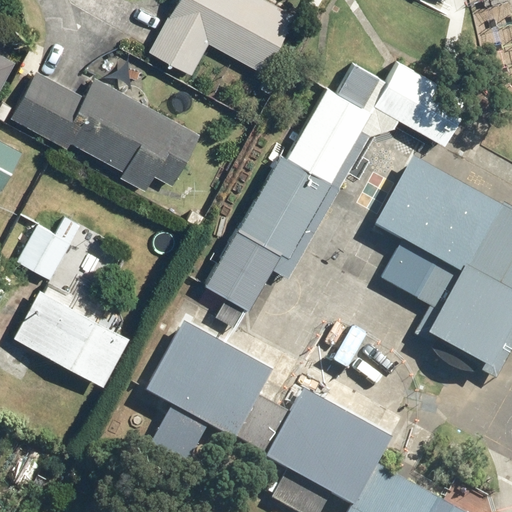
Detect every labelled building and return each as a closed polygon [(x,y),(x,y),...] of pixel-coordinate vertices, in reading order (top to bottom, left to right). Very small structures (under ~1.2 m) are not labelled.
[(270,0),(177,0),(150,50),(192,73),(210,41),(263,71),(295,14),(270,0)] [(0,89),(16,64),(0,53),(0,89)] [(394,58),(370,103),(443,142),(467,96),(394,58)] [(37,69),(11,116),(67,147),(70,141),(124,170),(121,176),(145,189),(154,174),(172,184),(200,133),(95,76),(85,95),(37,69)] [(321,84),(283,155),(327,178),(365,107),(321,84)] [(0,191),(22,151),(0,138),(0,191)] [(286,255),(327,178),(274,150),(233,227),(286,255)] [(511,283),(511,214),(408,157),(370,225),(398,241),(377,279),(432,310),(419,334),(488,372),(511,328),(511,296),(507,293),(511,283)] [(38,222),(17,259),(50,277),(81,223),(65,215),(56,232),(38,222)] [(273,249),(233,227),(202,285),(243,306),(273,249)] [(130,336),(40,288),(14,335),(104,384),(130,336)] [(233,325),(243,306),(223,296),(213,315),(233,325)] [(267,370),(182,323),(143,393),(350,508),(347,511),(459,511),(373,464),(388,438),(298,388),(284,412),(253,394),(267,370)] [(203,428),(166,407),(148,440),(185,461),(203,428)] [(318,511),(327,497),(280,470),(265,496),(294,511),(318,511)]
